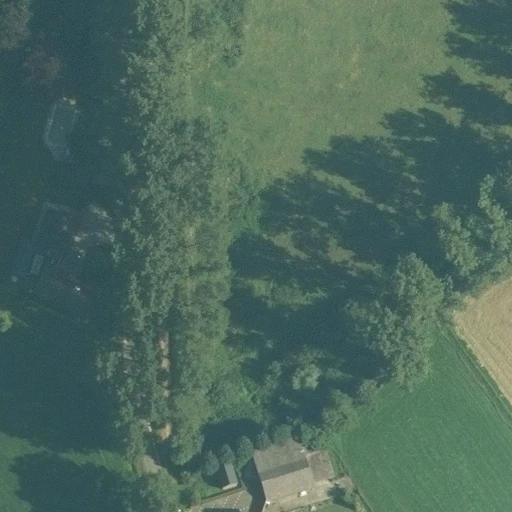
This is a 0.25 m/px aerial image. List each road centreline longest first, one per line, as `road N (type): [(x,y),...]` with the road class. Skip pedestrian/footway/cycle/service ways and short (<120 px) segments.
road 1 (unclassified): [(162,511),(131,358),(126,0)]
road 2 (track): [(131,358),(0,306)]
